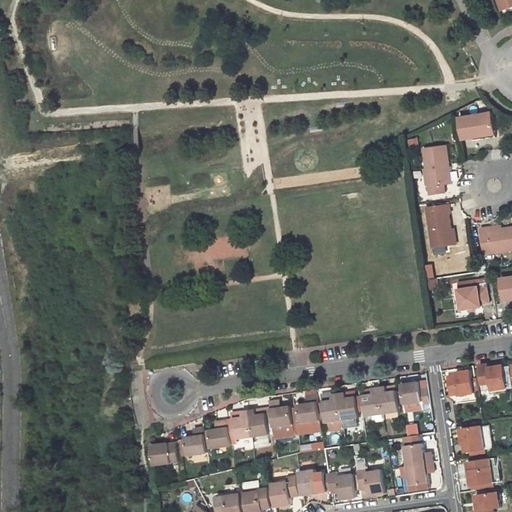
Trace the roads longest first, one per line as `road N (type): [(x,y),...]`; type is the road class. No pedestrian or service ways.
road 1 (unclassified): [(430,351),(173,391)]
road 2 (unclassified): [(0,297),(11,511)]
road 3 (residential): [(430,351),(451,496)]
